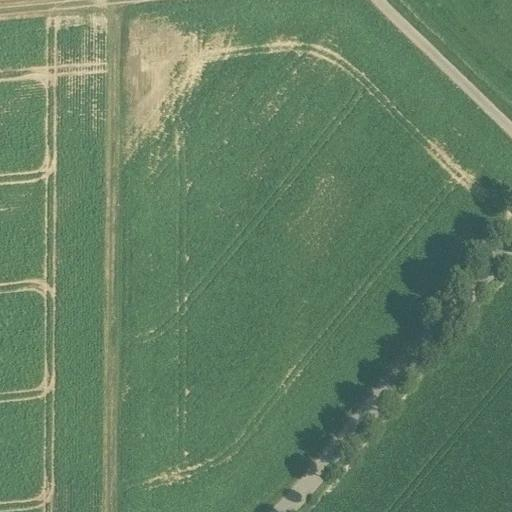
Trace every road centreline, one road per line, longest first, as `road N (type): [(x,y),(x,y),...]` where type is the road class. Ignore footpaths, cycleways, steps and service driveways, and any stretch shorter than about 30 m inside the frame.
road 1 (track): [(109,0),(115,511)]
road 2 (unclassified): [(511,242),(282,511)]
road 3 (track): [(373,0),(511,133)]
